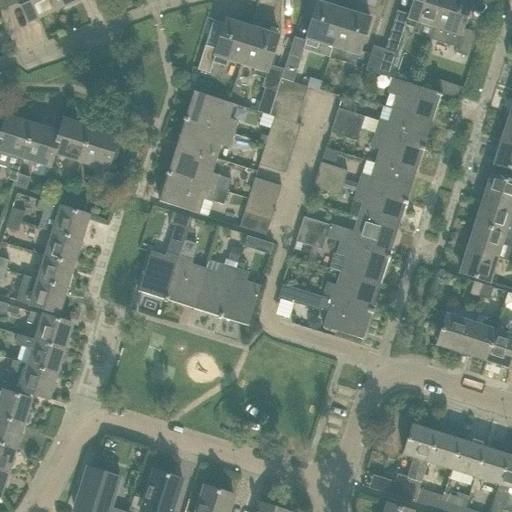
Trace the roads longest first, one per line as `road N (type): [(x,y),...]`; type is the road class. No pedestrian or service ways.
road 1 (residential): [(340,488),(112,418),(85,427),(32,511)]
road 2 (residential): [(191,0),(0,63)]
road 3 (residential): [(511,406),(420,375),(384,377)]
road 4 (residential): [(340,488),(372,387),(384,377)]
